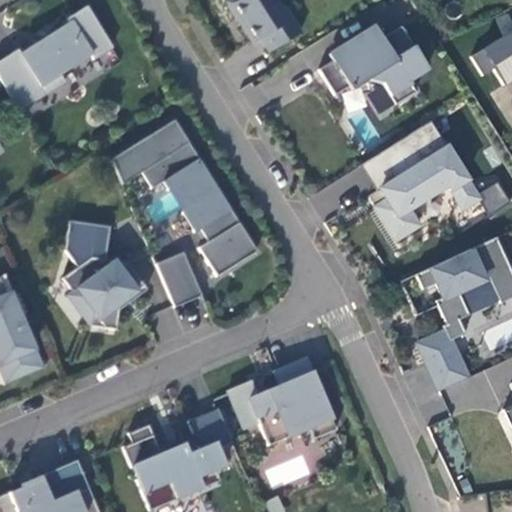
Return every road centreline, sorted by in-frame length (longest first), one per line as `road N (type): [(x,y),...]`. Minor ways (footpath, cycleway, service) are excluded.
road 1 (residential): [(0,435),(324,296)]
road 2 (residential): [(148,0),(324,296)]
road 3 (residential): [(324,296),(346,327),(425,511)]
